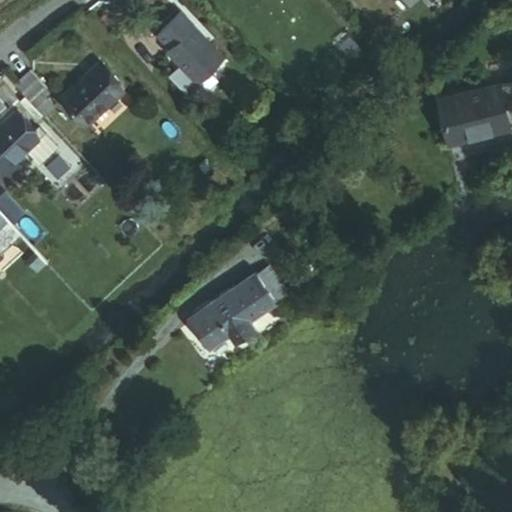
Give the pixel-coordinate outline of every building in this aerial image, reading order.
[(162,40),(159,42),(191,77),(216,55),(171,6),(149,26),(162,40)] [(99,71),(63,101),(83,126),(120,96),(99,71)] [(29,74),(13,88),(43,121),(53,112),(42,100),(48,95),(29,74)] [(511,77),(441,95),(452,139),(511,124),(511,77)] [(0,118),(0,169),(7,177),(19,165),(13,159),(25,148),(36,161),(53,145),(36,126),(30,131),(10,109),(0,118)] [(0,213),(0,252),(19,235),(0,213)] [(179,315),(202,345),(221,331),(227,339),(248,323),(242,316),(266,297),(244,268),(220,285),(217,281),(194,299),(196,302),(179,315)]
